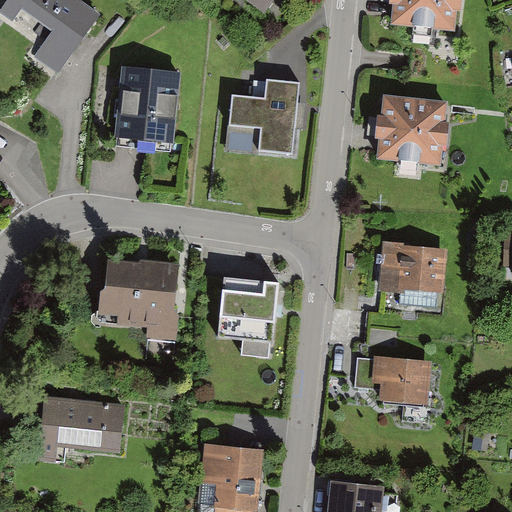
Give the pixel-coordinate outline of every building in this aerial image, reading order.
[(100,19),(73,0),(12,0),(0,17),(0,19),(36,44),(25,60),(56,82),(100,19)] [(277,0),(233,0),(263,21),(277,0)] [(458,0),(389,0),(386,31),(455,38),(458,0)] [(179,78),(120,72),(112,145),(171,151),(179,78)] [(262,104),(228,100),(224,131),(257,134),(254,154),(289,158),(297,87),(264,83),(262,104)] [(446,107),(379,101),(373,165),(440,171),(446,107)] [(511,236),(503,236),(502,275),(511,274),(511,236)] [(447,250),(385,247),(382,293),(444,297),(447,250)] [(177,266),(99,259),(93,321),(150,326),(149,339),(175,341),(177,317),(172,315),(177,266)] [(225,278),(219,340),(244,341),(243,355),(272,358),(280,283),(225,278)] [(432,364),(374,359),(372,386),(380,387),(378,403),(428,407),(432,364)] [(122,403),(37,396),(31,463),(54,465),(56,445),(118,451),(122,403)] [(256,511),(262,453),(204,447),(196,511),(256,511)] [(381,511),(384,490),(328,483),(324,511),(381,511)]
